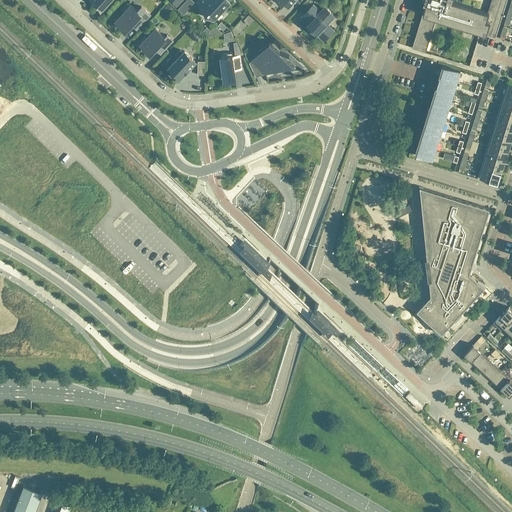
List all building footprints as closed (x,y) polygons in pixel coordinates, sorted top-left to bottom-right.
[(92,0),(102,8),(109,0),(92,0)] [(194,3),(190,0),(186,0),(181,7),(186,12),(194,3)] [(229,3),(225,0),(200,0),(196,5),(205,14),(207,12),(208,13),(209,12),(215,18),(229,3)] [(425,4),(411,48),(425,52),(425,51),(435,19),(441,21),(443,21),(464,28),(465,28),(479,32),(479,33),(495,38),(506,0),(491,0),(491,2),(488,12),(487,12),(451,1),(451,0),(423,0),(422,3),(425,4)] [(136,29),(150,14),(141,6),(137,11),(130,5),(115,21),(125,30),(135,19),(140,24),(136,28),(136,29)] [(320,12),(313,5),(303,15),(310,22),(306,27),(314,35),(317,32),(324,39),(332,30),(325,23),(333,15),(325,7),(320,12)] [(249,15),(241,24),(245,28),(253,19),(249,15)] [(250,32),(259,27),(255,21),(246,27),(250,32)] [(220,22),(217,26),(223,31),(226,27),(220,22)] [(160,53),(172,40),(167,35),(165,37),(155,28),(147,37),(145,36),(140,42),(141,43),(140,44),(150,54),(155,48),(160,53)] [(264,50),(266,53),(250,64),(249,62),(249,63),(252,70),(258,68),(262,73),(276,69),(277,70),(281,69),(283,71),(296,67),(286,57),(287,55),(288,56),(289,55),(279,51),(269,41),(268,42),(270,44),(264,50)] [(189,68),(188,68),(195,61),(184,51),(183,53),(180,50),(175,55),(178,58),(168,68),(173,73),(172,73),(178,79),(184,73),(189,68)] [(240,68),(239,56),(232,57),(232,53),(220,54),(221,63),(217,63),(217,64),(218,64),(219,77),(223,76),(224,80),(235,79),(234,69),(240,68)] [(306,64),(302,67),(308,74),(311,71),(306,64)] [(439,76),(457,81),(460,71),(442,66),(439,76)] [(439,76),(436,86),(454,91),(457,81),(439,76)] [(511,96),(511,84),(507,83),(503,94),(511,96)] [(436,86),(433,95),(451,101),(454,91),(436,86)] [(511,107),(511,96),(503,94),(500,104),(511,107)] [(433,95),(430,105),(448,111),(451,101),(433,95)] [(511,119),(511,107),(500,104),(497,114),(511,119)] [(430,105),(427,115),(444,121),(448,111),(430,105)] [(511,130),(511,119),(497,114),(494,125),(511,130)] [(426,119),(424,125),(441,130),(444,121),(427,115),(426,119)] [(457,118),(456,124),(464,127),(466,121),(457,118)] [(424,125),(421,135),(438,140),(441,130),(424,125)] [(510,141),(511,135),(511,130),(494,125),(491,135),(510,141)] [(421,135),(418,145),(435,150),(438,140),(421,135)] [(507,152),(510,141),(491,135),(487,146),(507,152)] [(435,150),(418,145),(415,155),(432,160),(435,150)] [(504,162),(507,152),(487,146),(484,156),(504,162)] [(501,172),(504,162),(484,156),(481,166),(501,172)] [(497,183),(501,172),(481,166),(478,177),(497,183)] [(469,273),(489,209),(419,187),(427,260),(425,260),(428,281),(429,282),(430,296),(416,311),(441,334),(485,287),(469,273)] [(511,317),(511,309),(509,307),(508,306),(498,317),(493,323),(501,330),(503,328),(503,327),(511,317)] [(511,334),(511,332),(511,317),(503,327),(503,328),(511,334)] [(480,337),(476,341),(481,345),(486,340),(481,335),(480,337)] [(487,358),(473,344),(470,347),(463,355),(478,368),(487,358)] [(495,349),(490,354),(495,358),(500,353),(495,349)] [(478,368),(492,381),(501,371),(487,358),(478,368)] [(492,381),(509,397),(511,393),(511,380),(501,371),(492,381)] [(405,396),(419,409),(423,405),(409,392),(405,396)] [(33,511),(41,492),(23,485),(12,511),(33,511)] [(63,501),(59,511),(88,511),(89,511),(63,501)]
